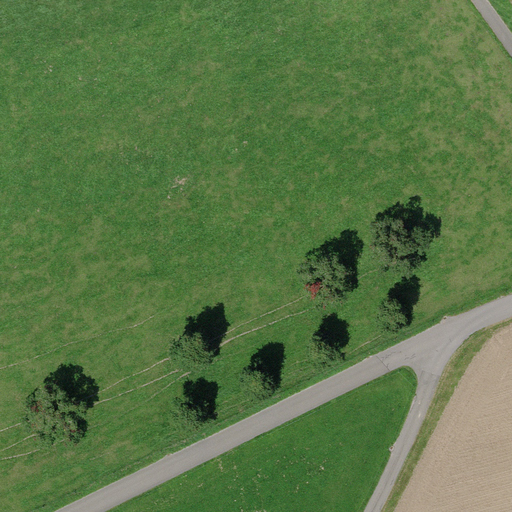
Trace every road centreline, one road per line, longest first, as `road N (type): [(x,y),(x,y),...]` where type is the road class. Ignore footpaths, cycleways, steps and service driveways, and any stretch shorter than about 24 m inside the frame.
road 1 (unclassified): [(82,511),(449,334)]
road 2 (unclassified): [(378,511),(449,334)]
